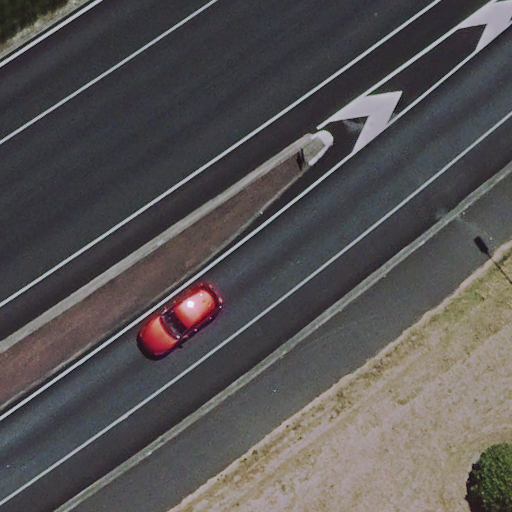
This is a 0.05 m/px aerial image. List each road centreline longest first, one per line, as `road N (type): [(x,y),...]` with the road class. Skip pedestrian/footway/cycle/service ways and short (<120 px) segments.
road 1 (trunk): [(511,62),(271,270),(0,460)]
road 2 (primary): [(318,0),(0,195)]
